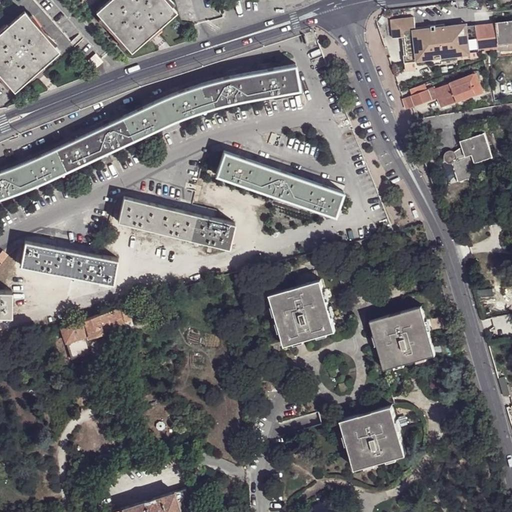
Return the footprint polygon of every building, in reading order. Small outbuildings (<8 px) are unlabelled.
[(165,0),(107,0),(95,11),(130,51),(176,11),(165,0)] [(23,11),(0,31),(0,75),(14,91),(59,51),(23,11)] [(419,59),(416,33),(414,18),(391,21),(393,39),(404,37),(406,56),(403,56),(404,64),(418,62),(434,60),(434,63),(435,65),(443,64),(443,61),(459,59),(459,54),(456,54),(419,59)] [(497,25),(499,43),(499,45),(508,44),(508,43),(511,41),(511,22),(497,24),(497,25)] [(497,25),(480,26),(485,51),(497,50),(496,44),(499,43),(497,25)] [(485,51),(480,26),(457,29),(453,29),(456,54),(459,54),(485,51)] [(419,32),(416,33),(419,59),(456,54),(453,29),(446,29),(432,31),(428,31),(419,32)] [(312,42),(320,40),(317,30),(309,33),(312,42)] [(499,45),(499,43),(496,44),(497,50),(498,57),(511,55),(511,41),(508,43),(508,44),(499,45)] [(88,60),(94,67),(101,61),(95,54),(88,60)] [(0,197),(20,191),(55,175),(94,157),(135,137),(173,120),(208,107),(250,97),(300,88),(296,64),(271,68),(224,77),(197,84),(158,99),(117,119),(45,152),(0,169),(0,197)] [(479,73),(439,89),(445,105),(485,90),(479,73)] [(410,92),(412,99),(428,93),(425,86),(410,92)] [(511,86),(502,88),(503,96),(511,94),(511,86)] [(445,105),(439,89),(433,91),(437,100),(440,107),(445,105)] [(412,99),(416,107),(435,100),(431,92),(428,93),(412,99)] [(409,110),(414,108),(411,99),(406,101),(409,110)] [(463,146),(466,155),(467,156),(473,154),(476,163),(494,156),(486,132),(461,140),(463,146)] [(457,159),(466,155),(463,146),(455,151),(457,153),(458,154),(458,156),(457,159)] [(450,163),(453,162),(453,160),(457,159),(458,156),(458,154),(457,153),(455,151),(454,150),(450,150),(447,151),(445,154),(445,158),(447,161),(450,163)] [(216,174),(335,215),(343,191),(224,151),(216,174)] [(467,156),(466,155),(457,159),(453,160),(453,162),(459,182),(480,175),(476,163),(473,154),(467,156)] [(229,247),(235,223),(123,196),(117,220),(229,247)] [(19,264),(112,282),(116,258),(24,240),(19,264)] [(285,345),(336,329),(321,280),(271,294),(285,345)] [(0,314),(11,314),(11,289),(0,289),(0,314)] [(372,320),(386,368),(436,354),(422,305),(372,320)] [(123,323),(118,307),(61,326),(63,332),(72,358),(91,352),(86,335),(90,334),(90,335),(102,331),(102,330),(123,323)] [(63,332),(61,326),(56,327),(58,333),(42,338),(46,348),(63,343),(60,333),(63,332)] [(342,420),(356,468),(406,454),(393,405),(342,420)] [(287,440),(289,448),(298,446),(296,437),(287,440)] [(185,487),(175,491),(178,502),(189,499),(185,487)] [(181,511),(178,502),(175,491),(123,507),(124,511),(181,511)]
